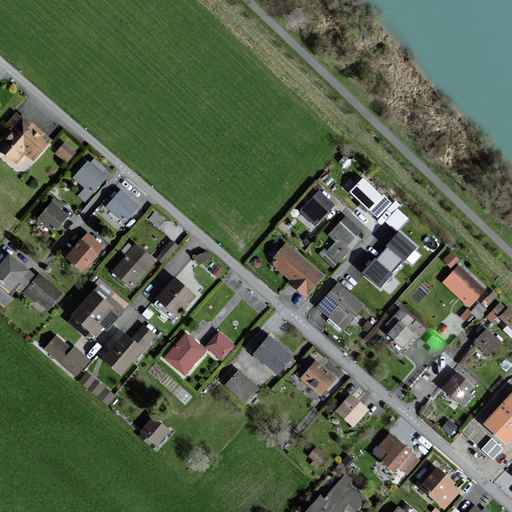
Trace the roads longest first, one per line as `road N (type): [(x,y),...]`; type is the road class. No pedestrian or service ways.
road 1 (residential): [(124,169),(511,504)]
road 2 (residential): [(9,248),(38,270),(124,169)]
road 3 (residential): [(0,60),(124,169)]
